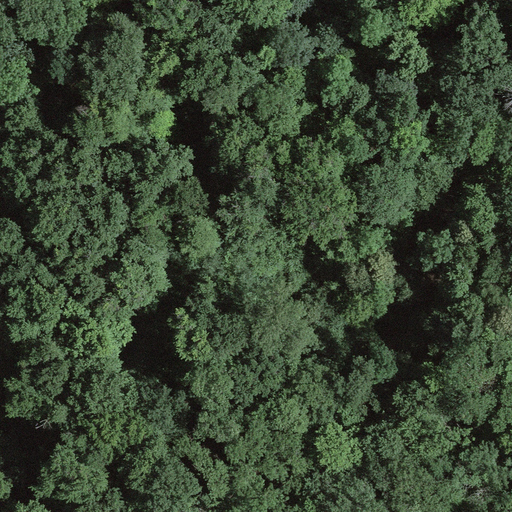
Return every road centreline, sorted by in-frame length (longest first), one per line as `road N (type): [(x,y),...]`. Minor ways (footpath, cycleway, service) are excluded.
road 1 (track): [(511,375),(384,175)]
road 2 (track): [(384,175),(287,0)]
